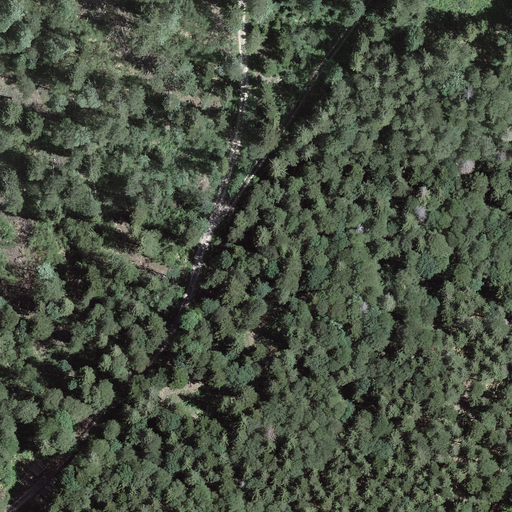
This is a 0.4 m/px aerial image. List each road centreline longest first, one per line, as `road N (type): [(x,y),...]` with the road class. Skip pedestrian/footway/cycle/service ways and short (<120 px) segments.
road 1 (track): [(368,0),(209,237),(244,117),(241,0)]
road 2 (track): [(11,511),(168,340),(209,237)]
